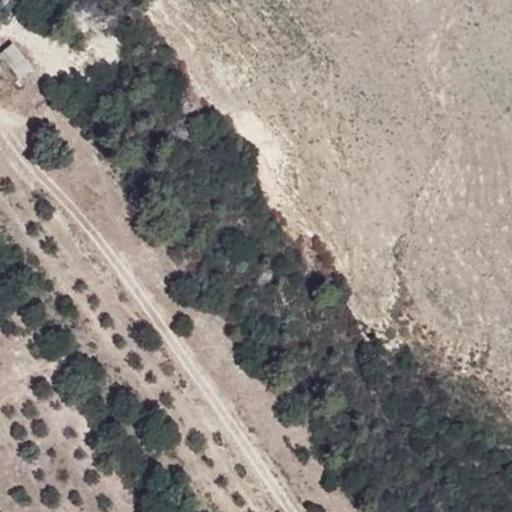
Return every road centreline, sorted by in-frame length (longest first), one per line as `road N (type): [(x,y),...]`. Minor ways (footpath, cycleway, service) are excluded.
road 1 (track): [(297,511),(0,104)]
road 2 (track): [(511,178),(447,218),(426,269),(447,342),(511,433)]
